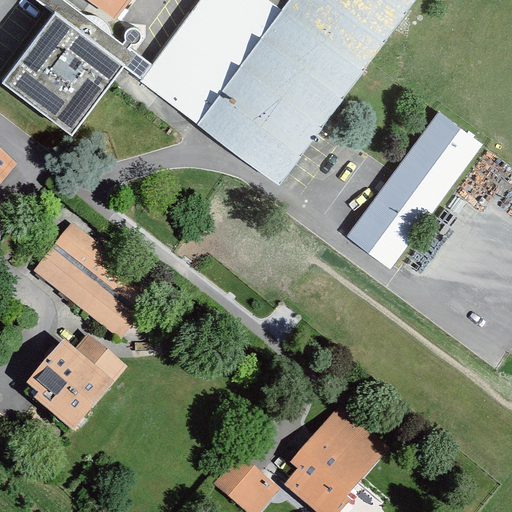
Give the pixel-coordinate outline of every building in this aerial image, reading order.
[(68,0),(65,0),(12,68),(82,123),(137,53),(68,0)] [(94,0),(114,15),(124,0),(94,0)] [(413,0),(201,0),(143,79),(279,180),(413,0)] [(447,104),(354,230),(401,264),(494,139),(447,104)] [(0,188),(21,163),(0,145),(0,188)] [(166,288),(78,223),(40,274),(128,339),(166,288)] [(69,339),(27,389),(78,431),(134,366),(95,333),(81,349),(69,339)] [(348,408),(289,477),(330,511),(338,511),(394,447),(348,408)] [(266,511),(283,491),(242,457),(217,488),(248,511),(266,511)]
